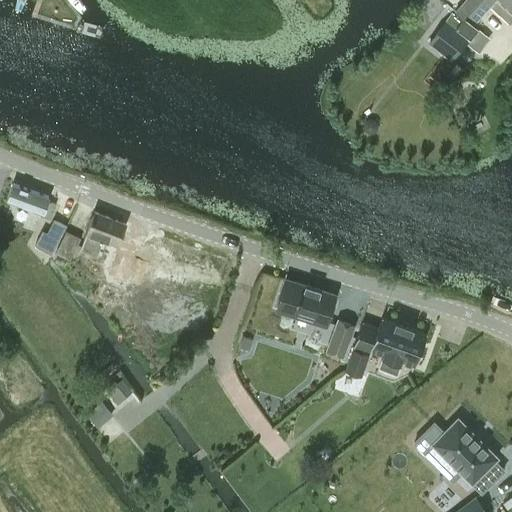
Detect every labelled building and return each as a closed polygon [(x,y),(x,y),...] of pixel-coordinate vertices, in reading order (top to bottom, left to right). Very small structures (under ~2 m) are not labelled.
[(511,0),(466,0),(457,11),(464,17),(469,12),(478,20),(491,5),(510,22),(511,20),(511,0)] [(455,27),(462,20),(452,13),(430,43),(453,60),(469,39),(455,27)] [(462,20),(455,27),(469,39),(471,37),(472,38),(479,30),(466,19),(464,21),(462,20)] [(472,38),(467,44),(478,53),(489,38),(479,30),(472,38)] [(365,122),(364,127),(367,131),(372,132),(376,129),(377,124),(374,120),(369,119),(365,122)] [(51,217),(56,204),(47,201),(49,197),(13,184),(8,197),(34,206),(32,210),(51,217)] [(97,251),(102,238),(118,244),(126,221),(95,211),(82,246),(97,251)] [(52,252),(66,225),(55,219),(47,232),(43,230),(36,243),(52,252)] [(71,259),(81,237),(67,230),(56,251),(71,259)] [(292,317),(324,326),(333,296),(283,282),(275,309),(293,315),(292,317)] [(103,284),(98,297),(112,303),(117,289),(103,284)] [(415,363),(425,333),(380,317),(376,327),(360,322),(353,345),(370,351),(371,348),(384,353),(379,367),(396,373),(401,359),(415,363)] [(326,351),(332,353),(343,357),(353,326),(336,321),(326,351)] [(352,351),(351,353),(345,372),(361,377),(368,357),(352,351)] [(117,404),(126,396),(115,383),(106,391),(117,404)] [(436,424),(416,443),(427,454),(436,446),(462,472),(481,492),(504,469),(494,459),(497,456),(460,419),(446,433),(436,424)] [(484,511),(474,498),(455,511),(484,511)]
